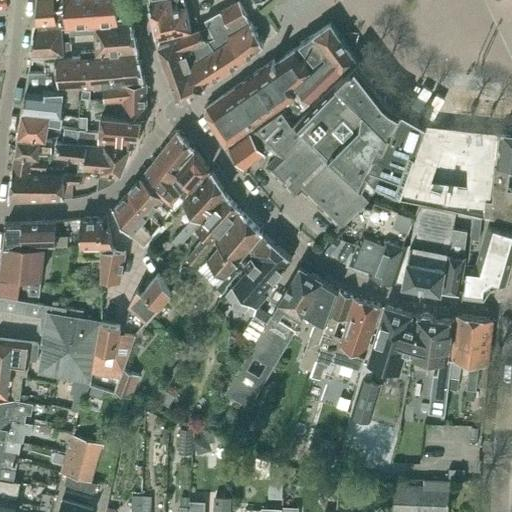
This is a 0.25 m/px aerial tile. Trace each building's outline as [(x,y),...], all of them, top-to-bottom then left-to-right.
[(130,16),(125,0),(38,0),(36,28),(69,25),(119,21),(118,17),(130,16)] [(184,0),(150,0),(158,37),(191,28),(184,0)] [(209,27),(201,31),(205,41),(193,45),(199,59),(197,61),(196,67),(205,85),(244,60),(263,45),(251,22),(250,22),(246,16),(247,15),(240,1),(223,9),(218,1),(201,11),(209,27)] [(69,25),(70,31),(70,34),(79,33),(95,32),(97,55),(139,51),(132,20),(119,21),(69,25)] [(276,108),(278,111),(282,108),(294,124),(303,115),(302,114),(343,72),(356,59),(331,22),(299,43),(300,44),(276,61),(275,59),(207,106),(206,115),(225,143),(276,108)] [(66,30),(70,31),(69,25),(36,28),(35,28),(31,55),(31,60),(57,58),(72,57),(71,40),(63,41),(62,30),(66,30)] [(205,41),(201,31),(200,28),(159,44),(179,99),(205,85),(196,67),(197,61),(199,59),(193,45),(205,41)] [(60,87),(80,86),(106,84),(145,80),(139,51),(91,56),(72,57),(57,58),(58,71),(60,87)] [(357,60),(343,72),(302,114),(303,115),(294,124),(282,108),(278,111),(278,112),(260,125),(255,130),(278,154),(267,165),(295,192),(302,186),(341,225),(373,191),(365,183),(367,179),(400,194),(426,122),(392,102),(386,97),(367,74),(360,65),(357,60)] [(23,110),(61,114),(62,97),(80,97),(80,86),(60,87),(58,71),(29,71),(26,87),(44,88),(43,92),(26,90),(23,110)] [(107,114),(142,117),(146,117),(146,82),(106,84),(107,102),(108,102),(107,114)] [(18,137),(47,138),(50,121),(61,123),(63,114),(61,114),(23,110),(18,137)] [(85,129),(79,128),(78,140),(131,143),(136,144),(137,135),(141,136),(142,117),(107,114),(102,114),(100,131),(85,130),(85,129)] [(80,116),(79,128),(87,128),(88,116),(80,116)] [(426,122),(400,194),(483,211),(484,212),(486,196),(491,197),(494,176),(499,130),(426,122)] [(121,171),(131,143),(78,140),(79,128),(65,127),(63,140),(57,141),(56,154),(68,155),(67,157),(72,157),(72,155),(78,156),(78,170),(84,170),(85,168),(121,171)] [(178,129),(141,176),(148,182),(150,180),(156,185),(154,187),(165,195),(167,192),(164,189),(179,170),(182,166),(181,161),(195,148),(178,129)] [(511,131),(499,130),(494,176),(493,197),(491,197),(486,196),(484,212),(492,213),(492,214),(511,216),(511,131)] [(250,133),(229,149),(243,168),(264,153),(250,133)] [(18,137),(15,152),(39,155),(39,150),(51,151),(53,138),(47,138),(18,137)] [(182,166),(179,170),(189,182),(179,192),(184,197),(210,167),(195,148),(181,161),(182,166)] [(39,160),(39,155),(15,152),(13,168),(46,170),(46,171),(52,171),(53,167),(46,167),(48,160),(39,160)] [(80,173),(52,171),(46,171),(13,169),(9,200),(72,197),(73,182),(79,182),(80,173)] [(173,239),(174,239),(181,245),(227,193),(212,170),(183,204),(196,217),(194,220),(192,218),(173,239)] [(99,176),(97,189),(111,183),(116,178),(99,176)] [(173,203),(165,195),(154,187),(156,185),(150,180),(148,182),(141,176),(128,192),(141,203),(139,206),(148,214),(159,202),(168,209),(173,203)] [(353,254),(349,263),(395,280),(407,244),(403,243),(415,213),(392,204),(397,195),(380,188),(373,205),(368,203),(339,233),(359,241),(354,252),(353,254)] [(141,203),(128,192),(114,207),(132,232),(148,247),(164,229),(163,228),(164,227),(161,224),(153,233),(141,222),(148,214),(139,206),(141,203)] [(196,247),(184,261),(191,267),(241,209),(227,194),(196,229),(204,235),(195,246),(196,247)] [(173,203),(168,209),(171,212),(177,205),(173,202),(173,203)] [(456,207),(438,204),(437,207),(421,204),(414,222),(403,281),(442,288),(453,227),(456,207)] [(220,245),(207,260),(224,277),(215,285),(222,291),(227,285),(226,284),(238,270),(237,269),(244,262),(240,258),(263,232),(242,210),(216,240),(220,245)] [(480,234),(483,211),(474,210),(471,233),(480,234)] [(104,277),(120,280),(126,250),(114,248),(109,224),(103,225),(103,217),(81,217),(81,257),(105,258),(104,277)] [(511,255),(511,227),(493,221),(488,219),(476,258),(468,257),(465,291),(485,293),(490,285),(495,282),(505,280),(511,255)] [(4,243),(5,243),(45,245),(55,245),(56,220),(7,222),(4,243)] [(468,230),(453,227),(442,288),(459,291),(464,256),(468,230)] [(249,267),(227,292),(234,298),(234,302),(239,306),(242,306),(244,307),(250,301),(256,307),(268,294),(264,291),(292,258),(265,233),(252,252),(258,257),(256,260),(252,256),(245,264),(249,267)] [(39,294),(45,245),(5,243),(1,271),(31,274),(28,293),(39,294)] [(300,265),(268,320),(255,341),(225,391),(250,406),(304,316),(306,311),(324,279),(300,265)] [(145,275),(129,305),(126,325),(125,330),(136,332),(139,326),(171,290),(159,271),(151,280),(145,275)] [(181,273),(171,284),(176,289),(187,278),(181,273)] [(312,369),(339,289),(324,279),(306,311),(318,317),(316,321),(307,345),(299,364),(312,369)] [(0,281),(0,295),(16,298),(19,286),(0,281)] [(353,295),(339,289),(327,329),(317,358),(326,361),(330,362),(331,360),(359,369),(382,304),(356,297),(343,335),(335,332),(340,315),(345,317),(353,295)] [(16,298),(0,295),(0,308),(46,317),(42,341),(44,341),(39,370),(90,379),(92,367),(101,321),(101,320),(65,314),(67,307),(16,298)] [(362,367),(351,411),(364,415),(369,417),(380,382),(375,380),(371,379),(376,361),(411,372),(413,354),(423,355),(440,358),(438,373),(434,373),(429,411),(445,413),(446,407),(449,387),(454,345),(450,344),(453,319),(433,316),(431,312),(424,311),(420,314),(418,314),(416,314),(416,315),(412,313),(412,312),(386,304),(385,305),(379,325),(376,324),(370,341),(362,367)] [(255,341),(268,320),(254,312),(242,332),(255,341)] [(458,313),(454,345),(449,387),(458,388),(461,360),(470,361),(475,316),(458,313)] [(475,316),(470,361),(467,388),(477,389),(480,362),(488,363),(493,318),(475,316)] [(92,367),(121,371),(133,337),(136,332),(125,330),(126,325),(101,321),(92,367)] [(0,337),(0,365),(27,369),(29,359),(37,360),(39,342),(0,337)] [(317,358),(311,374),(321,377),(326,361),(317,358)] [(27,369),(0,365),(0,394),(20,397),(23,373),(27,374),(27,369)] [(124,367),(122,373),(115,390),(132,396),(140,373),(124,367)] [(75,393),(72,408),(80,410),(83,398),(88,399),(91,383),(73,379),(70,392),(75,393)] [(92,384),(90,392),(101,396),(104,388),(92,384)] [(165,388),(158,398),(168,405),(175,395),(165,388)] [(0,396),(0,415),(24,420),(26,412),(32,413),(34,402),(0,396)] [(0,435),(21,439),(24,439),(26,432),(31,433),(34,422),(24,420),(0,415),(0,435)] [(180,427),(179,452),(192,453),(193,428),(180,427)] [(0,455),(17,459),(21,439),(0,435),(0,455)] [(66,474),(67,474),(73,476),(79,477),(81,478),(84,468),(78,466),(78,464),(75,463),(77,456),(95,461),(101,443),(88,440),(89,438),(87,437),(86,439),(72,435),(61,472),(66,474)] [(208,435),(194,439),(198,453),(212,449),(208,435)] [(0,476),(13,479),(17,459),(0,455),(0,476)] [(284,465),(282,496),(290,496),(291,476),(302,478),(304,468),(284,465)] [(64,484),(70,485),(73,476),(67,474),(66,474),(64,484)] [(0,495),(10,497),(13,479),(0,476),(0,495)] [(70,485),(76,487),(79,477),(73,476),(70,485)] [(76,487),(82,489),(84,479),(81,478),(79,477),(76,487)] [(82,489),(87,491),(90,481),(84,479),(82,489)] [(394,483),(393,511),(447,511),(449,480),(424,479),(424,484),(394,483)] [(87,491),(93,492),(96,482),(90,481),(87,491)] [(140,511),(141,495),(141,491),(133,490),(133,494),(132,494),(131,511),(140,511)] [(54,494),(44,492),(41,504),(51,507),(54,494)] [(9,499),(10,497),(0,495),(0,511),(14,511),(17,500),(9,499)] [(141,495),(140,511),(150,511),(152,496),(141,495)] [(215,495),(214,511),(230,511),(231,496),(215,495)] [(61,498),(57,511),(91,511),(93,507),(61,498)] [(189,507),(188,511),(204,511),(205,500),(190,499),(189,507)]
